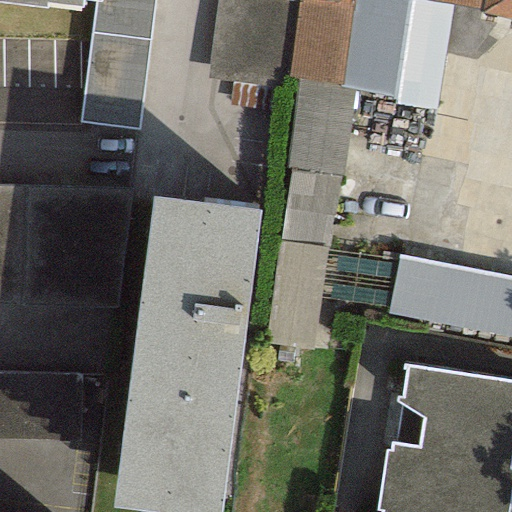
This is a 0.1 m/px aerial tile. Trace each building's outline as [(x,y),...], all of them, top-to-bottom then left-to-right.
[(0,0),(0,2),(44,9),(45,3),(81,8),(82,0),(94,2),(98,2),(98,0),(0,0)] [(98,0),(98,2),(94,2),(79,123),(137,130),(153,0),(98,0)] [(295,0),(216,0),(207,77),(286,87),(285,78),(295,0)] [(295,0),(285,78),(339,86),(352,0),(295,0)] [(352,0),(339,86),(394,95),(393,104),(433,110),(450,7),(406,0),(405,0),(352,0)] [(511,0),(405,0),(406,0),(450,7),(511,19),(511,0)] [(273,335),(314,340),(333,175),(339,175),(344,135),(330,133),(327,159),(305,156),(298,212),(287,211),(273,335)] [(122,196),(0,190),(0,313),(117,319),(122,196)] [(219,511),(258,210),(151,197),(111,509),(137,511),(219,511)] [(511,280),(395,258),(383,318),(511,342),(511,280)] [(79,377),(0,373),(0,442),(76,445),(79,377)]
